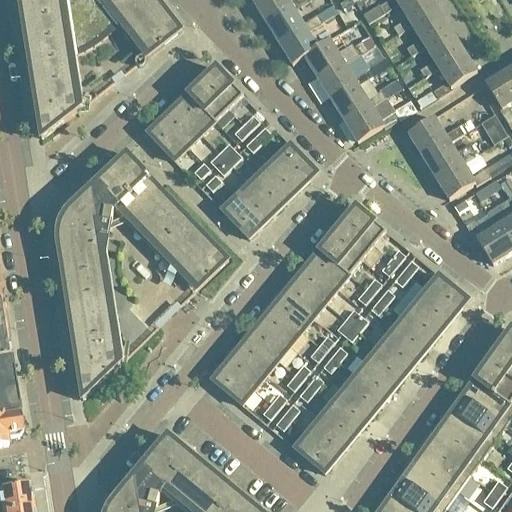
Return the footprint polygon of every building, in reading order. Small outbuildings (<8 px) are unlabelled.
[(124,23),(105,0),(19,0),(20,3),(20,4),(22,13),(21,14),(21,15),(22,14),(24,24),(23,24),(23,25),(24,25),(25,35),(25,36),(27,45),(26,45),(26,47),(27,46),(29,56),(28,56),(28,57),(29,57),(30,67),(30,68),(32,77),(31,78),(31,79),(32,78),(34,88),(33,88),(33,89),(34,89),(35,99),(35,100),(36,100),(37,109),(36,110),(37,111),(37,110),(39,120),(38,120),(38,121),(39,121),(40,131),(40,132),(41,132),(42,141),(45,139),(45,140),(80,113),(81,112),(80,109),(77,93),(82,92),(79,74),(74,75),(73,66),(78,65),(77,59),(84,56),(92,52),(99,47),(106,42),(112,36),(118,30),(124,23)] [(148,59),(182,33),(156,0),(105,0),(124,23),(148,59)] [(291,7),(289,5),(286,0),(255,0),(252,2),(257,10),(266,24),(291,7)] [(303,26),(294,13),(314,0),(297,0),(289,5),(291,7),(266,24),(279,45),(304,29),(303,26)] [(397,5),(404,0),(390,0),(379,7),(380,8),(364,18),(368,25),(397,8),(398,7),(397,5)] [(410,26),(437,10),(430,0),(404,0),(397,5),(398,7),(397,8),(406,21),(393,29),(398,37),(411,29),(412,29),(410,26)] [(317,49),(307,34),(322,25),(322,26),(339,16),(333,7),(317,17),(303,26),(304,29),(279,45),(293,67),(304,59),(303,58),(317,49)] [(424,48),(450,31),(437,10),(410,26),(412,29),(411,29),(419,43),(406,51),(411,58),(424,51),(425,50),(424,48)] [(437,69),(463,53),(450,31),(424,48),(425,50),(424,51),(432,64),(420,72),(425,80),(438,72),(439,72),(437,69)] [(371,40),(356,49),(361,57),(376,48),(371,40)] [(355,51),(341,59),(330,42),(317,49),(303,58),(304,59),(317,81),(344,64),(346,67),(360,59),(355,51)] [(452,91),(477,75),(463,53),(437,69),(439,72),(438,72),(446,86),(433,94),(417,103),(422,112),(438,102),(453,93),(452,91)] [(373,80),(368,72),(354,81),(346,67),(344,64),(317,81),(331,102),(357,86),(359,89),(373,80)] [(398,73),(406,85),(419,78),(411,65),(398,73)] [(244,99),(217,70),(203,84),(230,112),(244,99)] [(511,79),(508,73),(486,87),(502,112),(500,113),(510,128),(511,126),(511,114),(509,109),(511,107),(511,79)] [(372,110),(386,102),(387,101),(403,91),(398,83),(381,93),(368,103),(359,89),(357,86),(331,102),(343,122),(344,124),(371,108),(372,110)] [(230,112),(203,84),(189,97),(216,125),(230,112)] [(216,125),(189,97),(176,110),(203,138),(216,125)] [(371,108),(344,124),(358,146),(384,130),(385,132),(400,123),(401,124),(418,114),(411,103),(394,113),(387,101),(386,102),(372,110),(371,108)] [(203,138),(176,110),(162,123),(189,151),(203,138)] [(251,134),(260,125),(253,118),(244,127),(251,134)] [(451,146),(465,137),(460,129),(446,138),(435,121),(409,137),(422,159),(449,143),(451,146)] [(189,151),(162,123),(148,137),(175,165),(189,151)] [(241,143),(251,134),(244,127),(235,137),(241,143)] [(502,130),(489,139),(494,148),(508,139),(502,130)] [(265,131),(256,140),(262,146),(271,137),(265,131)] [(253,155),(262,146),(256,140),(246,149),(253,155)] [(436,181),(462,164),(464,167),(478,159),(473,151),(459,159),(451,146),(449,143),(422,159),(434,179),(436,181)] [(226,163),(236,154),(229,147),(220,156),(226,163)] [(318,176),(291,148),(277,161),(304,189),(318,176)] [(233,169),(242,160),(236,154),(226,163),(233,169)] [(477,189),(491,180),(492,180),(511,166),(511,155),(486,172),(487,172),(472,181),(464,167),(462,164),(436,181),(449,203),(475,187),(477,189)] [(217,172),(226,163),(220,156),(210,165),(217,172)] [(229,262),(208,241),(127,157),(98,185),(99,185),(119,207),(147,236),(145,237),(157,249),(169,261),(170,260),(187,277),(185,279),(198,292),(229,262)] [(304,189),(277,161),(263,174),(291,202),(304,189)] [(224,178),(233,169),(226,163),(217,172),(224,178)] [(201,182),(210,173),(204,166),(194,175),(201,182)] [(408,197),(422,190),(408,166),(395,173),(408,197)] [(291,202),(263,174),(250,187),(277,215),(291,202)] [(213,194),(222,185),(216,178),(206,187),(213,194)] [(511,185),(510,181),(501,187),(510,201),(509,202),(511,206),(511,185)] [(496,183),(476,196),(481,204),(501,191),(496,183)] [(120,366),(108,290),(104,260),(107,260),(114,225),(112,225),(114,212),(119,207),(99,185),(93,191),(93,190),(91,192),(85,198),(84,198),(83,199),(84,199),(78,205),(77,205),(76,205),(77,206),(71,212),(70,212),(69,212),(70,213),(65,220),(64,219),(63,220),(64,221),(61,229),(60,228),(60,229),(60,230),(58,238),(58,239),(59,248),(58,248),(58,249),(59,249),(60,258),(60,259),(61,259),(62,268),(61,268),(62,269),(64,279),(63,279),(63,280),(64,280),(65,290),(65,291),(66,291),(67,300),(66,300),(67,302),(67,301),(69,311),(68,311),(68,312),(69,312),(71,322),(70,322),(70,323),(71,323),(72,332),(71,332),(72,333),(74,343),(73,343),(73,344),(74,344),(76,354),(75,354),(75,355),(76,355),(77,364),(77,365),(79,375),(78,375),(78,376),(79,376),(81,386),(80,386),(80,387),(81,387),(82,396),(82,397),(83,397),(83,402),(89,396),(90,396),(91,395),(120,366)] [(277,215),(250,187),(236,200),(264,228),(277,215)] [(264,228),(236,200),(222,213),(249,242),(264,228)] [(487,215),(488,215),(497,229),(499,228),(511,248),(511,206),(509,202),(487,215)] [(464,203),(454,210),(458,216),(468,209),(464,203)] [(387,235),(356,210),(344,225),(374,250),(387,235)] [(497,229),(488,215),(466,229),(475,243),(477,242),(493,268),(511,255),(511,248),(499,228),(497,229)] [(374,250),(344,225),(332,239),(362,264),(374,250)] [(362,264),(332,239),(320,253),(350,278),(362,264)] [(350,278),(320,253),(308,268),(339,293),(350,278)] [(398,253),(390,263),(397,269),(406,259),(398,253)] [(389,279),(397,269),(390,263),(382,273),(389,279)] [(411,264),(403,274),(410,280),(419,270),(411,264)] [(339,293),(308,268),(296,282),(327,307),(339,293)] [(402,290),(410,280),(403,274),(395,284),(402,290)] [(469,303),(439,278),(427,293),(457,318),(469,303)] [(327,307),(296,282),(284,297),(315,322),(327,307)] [(375,282),(366,292),(374,298),(382,288),(375,282)] [(457,318),(427,293),(426,294),(419,288),(408,302),(445,332),(457,318)] [(365,308),(374,298),(366,292),(358,302),(365,308)] [(388,293),(379,303),(387,309),(395,299),(388,293)] [(315,322),(284,297),(272,311),(303,336),(315,322)] [(445,332),(408,302),(396,316),(403,322),(433,347),(445,332)] [(378,319),(387,309),(379,303),(371,313),(378,319)] [(303,336),(272,311),(261,326),(291,351),(303,336)] [(353,329),(361,319),(354,313),(345,323),(353,329)] [(360,335),(368,325),(361,319),(353,329),(360,335)] [(403,322),(391,336),(421,361),(433,347),(403,322)] [(344,339),(353,329),(345,323),(337,333),(344,339)] [(291,351),(261,326),(249,340),(279,365),(291,351)] [(352,345),(360,335),(353,329),(344,339),(352,345)] [(0,360),(11,359),(6,331),(0,332),(0,360)] [(511,331),(499,348),(511,357),(511,331)] [(421,361),(391,336),(379,350),(409,375),(421,361)] [(327,339),(319,349),(326,355),(334,345),(327,339)] [(279,365),(249,340),(237,354),(267,379),(279,365)] [(511,357),(499,348),(487,365),(511,382),(511,357)] [(318,365),(326,355),(319,349),(310,359),(318,365)] [(340,350),(332,360),(339,366),(347,356),(340,350)] [(409,375),(379,350),(367,365),(397,390),(409,375)] [(225,369),(255,394),(267,379),(237,354),(225,369)] [(0,389),(16,387),(11,359),(0,360),(0,389)] [(331,376),(339,366),(332,360),(323,370),(331,376)] [(397,390),(367,365),(355,379),(385,404),(397,390)] [(511,382),(487,365),(475,382),(511,408),(511,382)] [(303,368),(295,378),(302,384),(311,374),(303,368)] [(255,394),(225,369),(213,384),(243,409),(255,394)] [(294,394),(302,384),(295,378),(287,388),(294,394)] [(316,379),(308,389),(315,395),(324,385),(316,379)] [(385,404),(355,379),(343,394),(373,419),(385,404)] [(511,421),(511,408),(475,382),(463,398),(507,429),(511,421)] [(0,418),(20,415),(16,387),(0,389),(0,418)] [(307,405),(315,395),(308,389),(300,399),(307,405)] [(373,419),(343,394),(331,408),(362,433),(373,419)] [(280,397),(271,407),(279,413),(287,403),(280,397)] [(507,429),(463,398),(451,415),(495,446),(507,429)] [(270,423),(279,413),(271,407),(263,417),(270,423)] [(293,407),(284,417),(292,423),(300,413),(293,407)] [(362,433),(331,408),(319,423),(350,448),(362,433)] [(19,441),(23,435),(20,415),(0,418),(0,449),(8,448),(8,443),(19,441)] [(495,446),(451,415),(439,432),(483,463),(495,446)] [(283,434),(292,423),(284,417),(276,428),(283,434)] [(350,448),(319,423),(307,437),(338,462),(350,448)] [(459,496),(483,463),(439,432),(416,465),(459,496)] [(338,462),(307,437),(295,452),(325,477),(338,462)] [(257,511),(236,494),(168,438),(142,469),(143,470),(141,472),(164,490),(177,501),(178,499),(194,511),(257,511)] [(447,511),(459,496),(416,465),(404,482),(445,511),(447,511)] [(158,511),(157,510),(160,499),(161,494),(164,490),(141,472),(138,476),(138,474),(135,477),(136,477),(130,485),(129,484),(129,485),(129,486),(123,493),(123,492),(122,493),(122,494),(116,501),(116,500),(115,501),(116,502),(110,509),(109,509),(109,510),(110,510),(108,511),(158,511)] [(445,511),(404,482),(392,498),(410,511),(445,511)] [(498,483),(491,494),(500,500),(507,490),(498,483)] [(5,511),(34,507),(31,485),(0,489),(0,511),(5,511)] [(492,511),(500,500),(491,494),(483,505),(492,511)] [(410,511),(392,498),(381,511),(410,511)]
